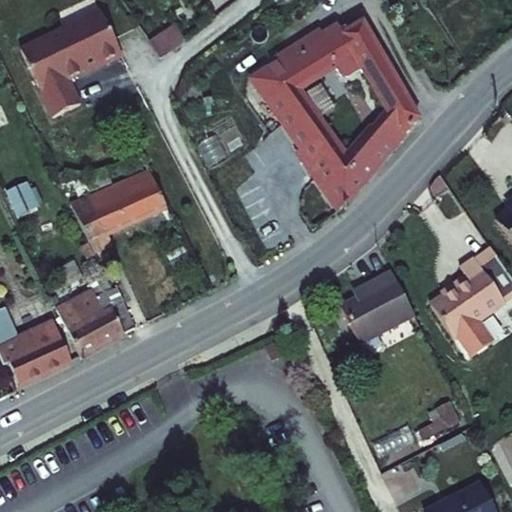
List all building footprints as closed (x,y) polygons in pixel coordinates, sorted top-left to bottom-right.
[(100,10),(21,49),(54,116),(81,103),(69,78),(100,63),(101,65),(122,54),(100,10)] [(178,29),(153,45),(162,60),(188,44),(178,29)] [(398,158),(382,134),(346,158),(300,92),(331,71),(342,85),(360,73),(392,122),(408,148),(426,129),(363,32),(346,42),(339,32),(259,85),(313,164),(308,168),(342,217),(398,158)] [(392,122),(382,134),(398,158),(408,148),(392,122)] [(149,170),(88,202),(109,241),(169,210),(149,170)] [(18,216),(40,206),(30,183),(8,193),(18,216)] [(109,241),(88,202),(75,209),(101,262),(116,255),(109,241)] [(511,299),(511,264),(499,245),(484,256),(483,255),(469,265),(474,273),(461,282),(463,285),(440,301),(463,334),(466,332),(481,352),(502,338),(487,317),(511,299)] [(349,309),(367,345),(427,314),(404,270),(373,285),(378,294),(349,309)] [(93,294),(56,312),(82,362),(138,334),(129,317),(121,301),(106,272),(87,281),(93,294)] [(128,297),(121,301),(129,317),(136,313),(128,297)] [(136,313),(129,317),(138,334),(145,330),(136,313)] [(48,334),(2,356),(11,375),(21,371),(29,388),(71,368),(61,348),(56,350),(48,334)] [(432,509),(433,511),(504,511),(490,482),(432,509)]
